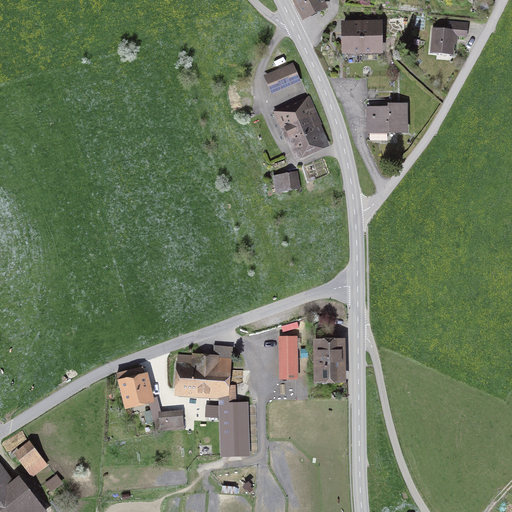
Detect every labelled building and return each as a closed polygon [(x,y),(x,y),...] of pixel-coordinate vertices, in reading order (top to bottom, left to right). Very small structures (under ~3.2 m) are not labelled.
[(295,0),(304,17),(324,7),(320,0),(295,0)] [(433,28),(431,51),(452,53),(454,35),(466,36),(468,24),(451,22),(451,30),(433,28)] [(362,52),(362,24),(343,24),(345,77),(363,77),(362,52)] [(368,89),(392,89),(391,76),(381,76),(380,24),(362,24),(362,52),(363,77),(368,77),(368,89)] [(276,67),(287,65),(285,58),(275,60),(276,67)] [(274,91),(298,81),(292,67),(268,78),(274,91)] [(405,105),(392,105),(392,89),(368,89),(369,100),(382,100),(382,108),(369,108),(370,138),(387,138),(387,132),(406,131),(405,105)] [(301,152),(322,143),(303,101),(282,110),(286,118),(279,121),(284,133),(291,130),(301,152)] [(298,172),(274,177),(276,193),(286,191),(286,189),(301,186),(298,172)] [(279,323),(280,377),(300,376),(298,322),(279,323)] [(313,379),(341,379),(340,343),(338,343),(338,335),(325,335),(325,343),(313,343),(313,379)] [(195,356),(194,363),(193,363),(181,362),(179,389),(220,393),(228,393),(228,387),(231,358),(195,356)] [(123,382),(128,404),(149,399),(141,368),(117,374),(119,383),(123,382)] [(228,393),(220,393),(221,454),(237,454),(235,387),(228,387),(228,393)] [(277,394),(277,404),(295,403),(295,394),(277,394)] [(161,418),(156,397),(149,399),(156,428),(183,426),(182,416),(161,418)] [(17,456),(32,475),(47,464),(31,445),(17,456)] [(0,511),(43,511),(18,479),(13,483),(0,465),(0,511)] [(46,483),(51,490),(61,483),(56,476),(46,483)]
